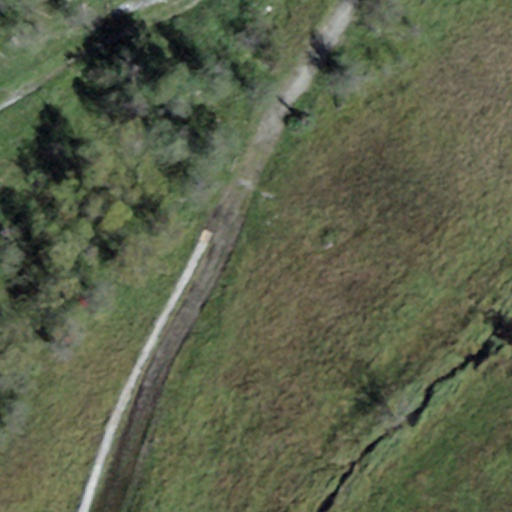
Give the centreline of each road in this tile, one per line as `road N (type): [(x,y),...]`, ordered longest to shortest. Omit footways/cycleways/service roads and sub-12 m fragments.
road 1 (track): [(344,0),(280,109),(108,511)]
road 2 (track): [(183,0),(0,103)]
